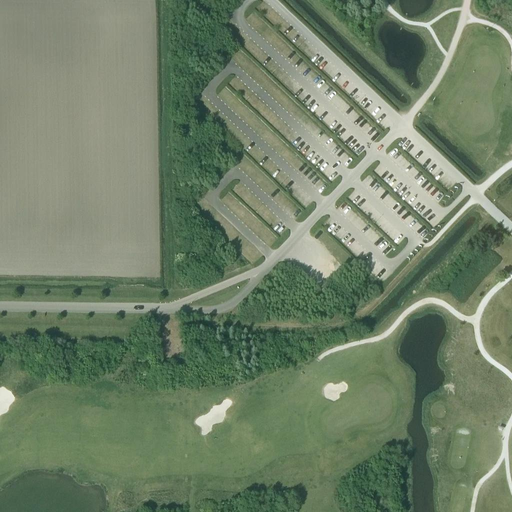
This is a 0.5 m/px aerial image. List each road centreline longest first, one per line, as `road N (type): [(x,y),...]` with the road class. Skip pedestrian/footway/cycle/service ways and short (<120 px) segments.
road 1 (unclassified): [(411,116),(277,257)]
road 2 (unclassified): [(149,310),(0,307)]
road 3 (unclassified): [(149,310),(227,305),(277,257)]
road 4 (unclassified): [(277,257),(235,281),(149,310)]
